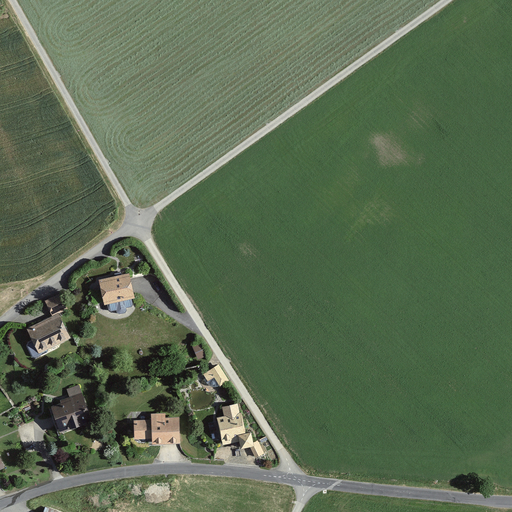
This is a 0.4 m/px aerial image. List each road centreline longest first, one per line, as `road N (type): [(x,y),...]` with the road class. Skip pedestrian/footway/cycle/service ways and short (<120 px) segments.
road 1 (residential): [(0,502),(137,471),(310,481)]
road 2 (unclassified): [(310,481),(511,501)]
road 3 (residential): [(0,324),(137,221)]
